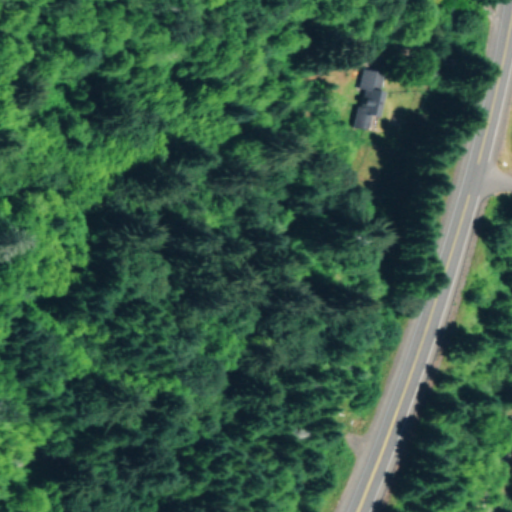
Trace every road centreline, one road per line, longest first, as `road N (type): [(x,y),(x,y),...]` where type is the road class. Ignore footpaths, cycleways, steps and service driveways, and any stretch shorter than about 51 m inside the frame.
road 1 (residential): [(471,179),(511,184),(488,511)]
road 2 (trunk): [(471,179),(421,347),(353,511)]
road 3 (trunk): [(511,7),(471,179)]
